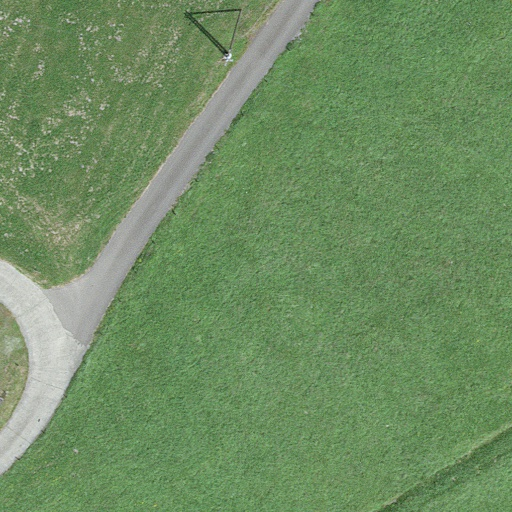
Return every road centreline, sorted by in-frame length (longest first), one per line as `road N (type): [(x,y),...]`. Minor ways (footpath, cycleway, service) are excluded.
road 1 (track): [(305,0),(71,329)]
road 2 (unclassified): [(0,271),(20,279),(71,329),(45,401),(0,457)]
